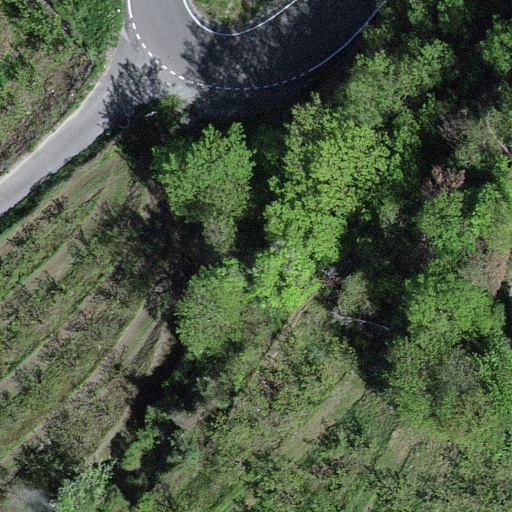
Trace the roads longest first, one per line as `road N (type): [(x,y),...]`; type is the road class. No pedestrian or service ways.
road 1 (unclassified): [(0,186),(167,42)]
road 2 (unclassified): [(341,0),(272,55),(207,63),(167,42)]
